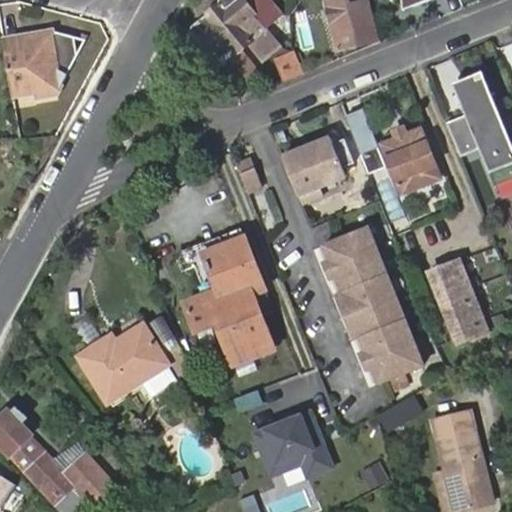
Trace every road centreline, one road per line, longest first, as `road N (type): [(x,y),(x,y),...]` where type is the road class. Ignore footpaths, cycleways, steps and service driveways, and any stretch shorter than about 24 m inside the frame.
road 1 (residential): [(511,13),(248,120)]
road 2 (residential): [(66,191),(248,120)]
road 3 (residential): [(0,310),(66,191)]
road 4 (residential): [(66,191),(130,73)]
road 5 (residential): [(248,120),(130,73)]
